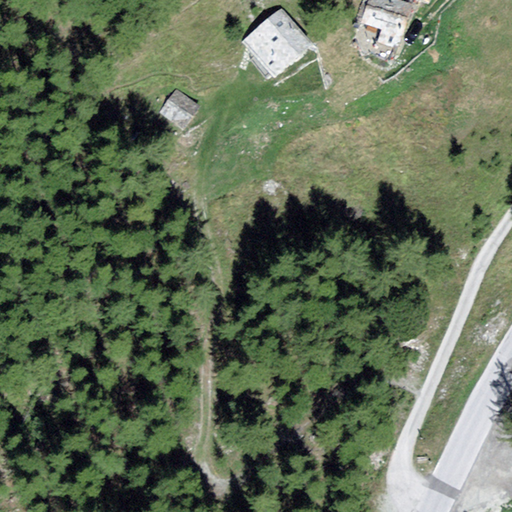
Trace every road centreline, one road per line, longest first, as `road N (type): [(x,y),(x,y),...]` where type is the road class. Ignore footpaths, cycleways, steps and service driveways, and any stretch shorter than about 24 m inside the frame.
road 1 (track): [(426,393),(381,381),(349,387),(294,424),(239,478),(207,471),(199,456),(218,279),(201,178),(226,111)]
road 2 (track): [(511,215),(476,273),(401,456),(402,479),(431,509)]
road 3 (tertiary): [(511,358),(430,511)]
